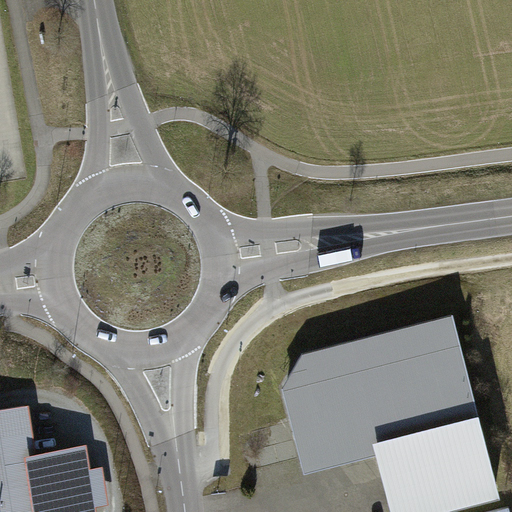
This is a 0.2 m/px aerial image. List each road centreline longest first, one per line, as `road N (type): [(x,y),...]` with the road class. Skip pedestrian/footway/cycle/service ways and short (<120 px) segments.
road 1 (primary): [(511,219),(223,254)]
road 2 (track): [(184,482),(212,459),(210,417),(227,360),(277,311),(337,286)]
road 3 (unclassified): [(129,183),(98,0)]
road 4 (track): [(511,259),(337,286)]
road 5 (unclassified): [(159,346),(188,511)]
road 6 (primary): [(59,275),(82,324),(131,348),(159,346)]
road 7 (primary): [(223,254),(216,229),(180,192),(129,183)]
road 8 (primary): [(129,183),(84,205),(68,226),(59,275)]
road 9 (primary): [(159,346),(182,338),(216,302),(223,254)]
